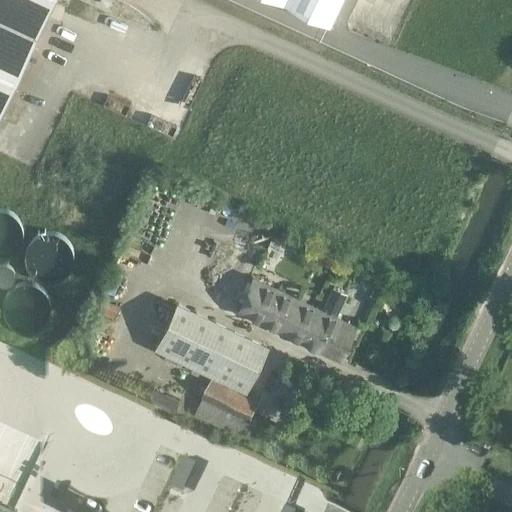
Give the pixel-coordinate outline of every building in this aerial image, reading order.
[(0,0),(0,113),(45,16),(52,0),(0,0)] [(279,0),(331,24),(342,0),(279,0)] [(53,297),(45,283),(75,265),(77,250),(65,231),(44,229),(29,238),(24,230),(25,224),(15,209),(0,207),(0,279),(5,280),(2,305),(15,326),(32,328),(51,316),(53,297)] [(329,256),(324,265),(333,269),(338,260),(329,256)] [(239,310),(283,331),(296,337),(298,333),(305,336),(303,340),(305,341),(304,342),(305,342),(306,342),(341,358),(356,325),(334,315),(344,295),(335,291),(326,310),(254,277),(239,310)] [(103,296),(97,309),(115,318),(121,304),(103,296)] [(247,390),(267,347),(175,305),(155,349),(247,390)] [(242,436),(253,413),(259,400),(258,400),(257,400),(212,378),(195,413),(242,436)] [(0,511),(19,511),(14,510),(0,502),(0,511)]
